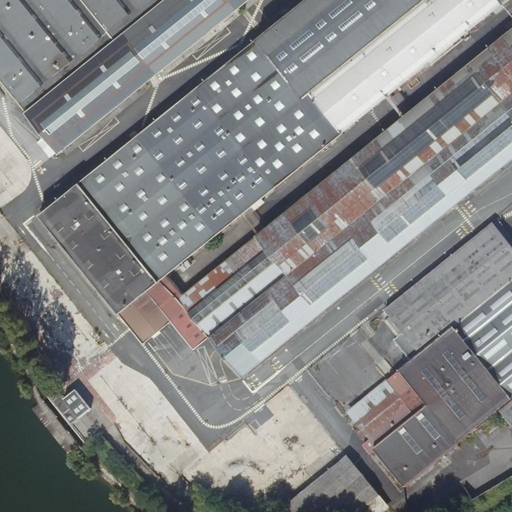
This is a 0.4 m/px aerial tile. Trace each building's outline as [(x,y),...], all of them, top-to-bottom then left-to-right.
[(0,0),(0,75),(51,138),(45,147),(51,155),(59,150),(61,151),(248,0),(0,0)] [(307,0),(43,215),(136,330),(163,307),(149,289),(168,274),(344,133),(313,95),(314,94),(345,132),(346,131),(345,130),(358,119),(359,121),(361,120),(360,118),(373,108),(374,109),(375,108),(374,106),(387,96),(389,97),(390,96),(389,94),(402,84),(403,85),(405,84),(404,82),(416,72),(418,74),(420,72),(418,71),(432,60),(433,61),(435,60),(434,58),(447,48),(448,49),(449,48),(448,46),(461,36),(462,37),(464,36),(463,35),(476,25),(477,26),(479,25),(478,23),(491,13),(492,14),(493,13),(492,11),(505,1),(506,3),(507,1),(506,0),(307,0)] [(511,28),(346,164),(184,294),(180,297),(209,334),(243,376),(313,319),(383,263),(468,194),(511,158),(511,28)] [(398,387),(358,419),(406,481),(500,410),(511,423),(511,239),(497,221),(390,308),(395,314),(389,319),(401,334),(398,338),(413,358),(422,350),(424,351),(390,378),(398,387)] [(168,274),(149,289),(163,307),(183,292),(168,274)] [(163,307),(173,319),(172,319),(194,346),(209,334),(180,297),(184,294),(183,292),(163,307)] [(163,307),(136,330),(145,341),(172,319),(173,319),(163,307)] [(390,378),(350,408),(358,419),(398,387),(390,378)] [(76,388),(65,398),(72,407),(79,416),(91,406),(76,388)] [(51,396),(72,422),(79,416),(72,407),(65,398),(59,391),(58,390),(51,396)] [(292,498),(300,509),(302,511),(315,511),(317,511),(318,511),(355,511),(376,496),(345,457),(292,498)] [(282,506),(286,511),(295,511),(300,509),(292,498),(282,506)]
